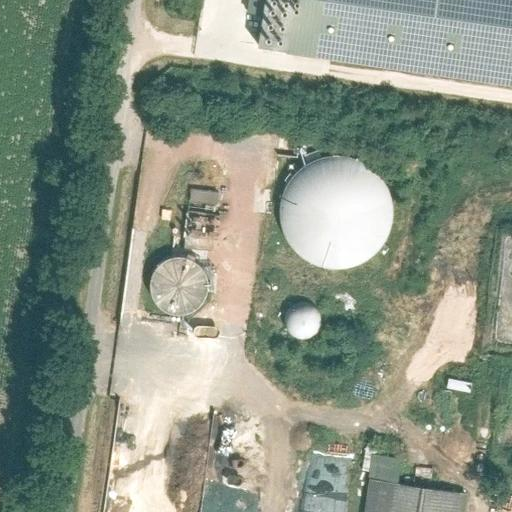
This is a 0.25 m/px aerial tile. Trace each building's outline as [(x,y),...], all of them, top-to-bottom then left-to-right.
[(287,50),(286,54),(511,85),(511,0),(263,0),(257,45),(287,50)] [(388,257),(382,182),(357,184),(358,199),(331,201),(332,215),(290,218),(293,264),(388,257)] [(181,250),(212,254),(220,195),(189,190),(181,250)] [(195,317),(215,269),(166,249),(146,297),(195,317)] [(319,334),(320,304),(289,304),(288,333),(319,334)] [(365,511),(462,511),(466,494),(371,480),(365,511)]
